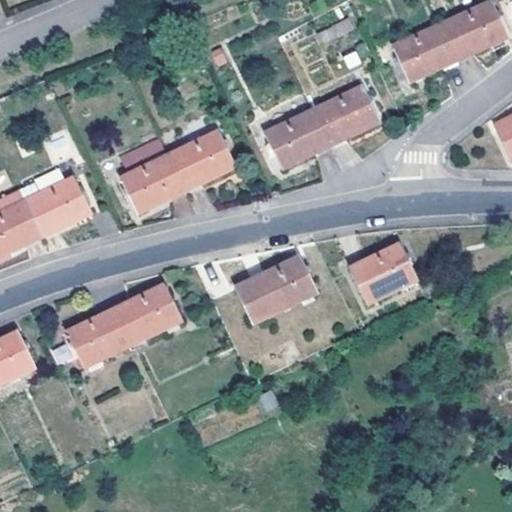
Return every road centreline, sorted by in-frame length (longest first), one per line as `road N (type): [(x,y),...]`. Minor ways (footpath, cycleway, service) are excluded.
road 1 (residential): [(421,203),(248,229),(97,264),(0,297)]
road 2 (residential): [(421,203),(427,143),(511,77)]
